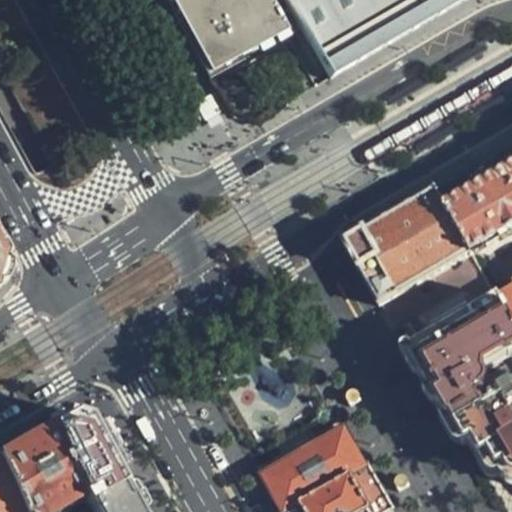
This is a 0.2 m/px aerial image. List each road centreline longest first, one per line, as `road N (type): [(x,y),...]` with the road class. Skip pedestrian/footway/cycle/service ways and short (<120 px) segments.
road 1 (secondary): [(237,511),(0,96)]
road 2 (secondary): [(511,12),(166,213)]
road 3 (residential): [(451,511),(292,243)]
road 4 (secondary): [(292,243),(511,111)]
road 5 (secondary): [(113,354),(212,511)]
road 6 (secondary): [(2,177),(39,202),(96,192),(113,166),(112,126)]
road 7 (secondary): [(112,126),(41,0)]
road 8 (secondary): [(0,416),(113,354)]
road 9 (secondary): [(166,213),(63,282)]
road 10 (secondary): [(2,177),(63,282)]
